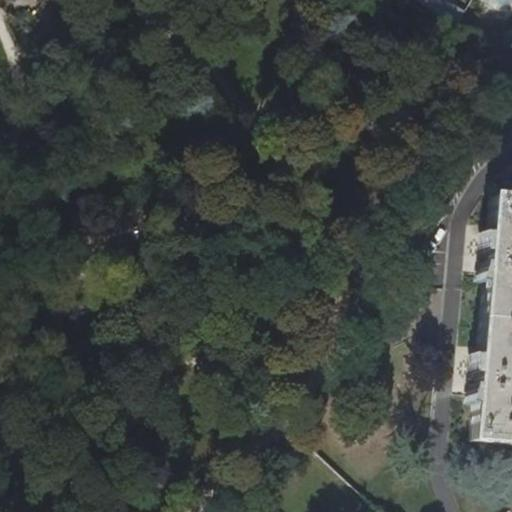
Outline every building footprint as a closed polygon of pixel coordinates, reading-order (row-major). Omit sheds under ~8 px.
[(446,21),(454,9),(440,0),(430,0),(425,8),(446,21)] [(484,46),(493,33),(464,15),(456,28),(484,46)] [(499,55),(511,63),(511,45),(506,42),(499,55)] [(511,471),(511,226),(492,225),(471,468),(511,471)] [(274,511),(263,502),(263,503),(257,511),(274,511)]
